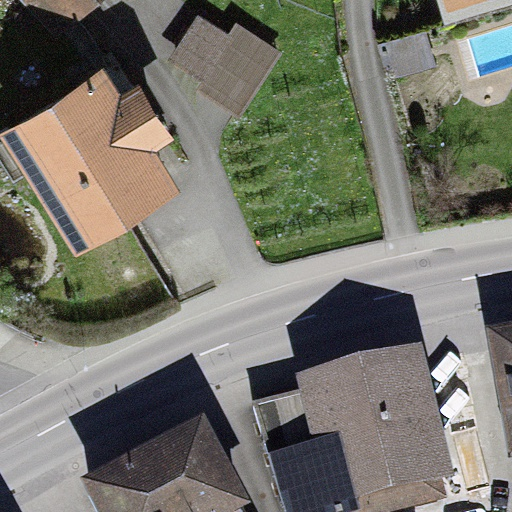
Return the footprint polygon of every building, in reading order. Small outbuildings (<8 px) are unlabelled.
[(64,0),(74,10),(84,0),(64,0)] [(228,37),(198,17),(170,59),(205,81),(199,90),(237,115),(278,53),(236,25),(228,37)] [(378,41),(386,72),(432,59),(423,29),(378,41)] [(0,145),(19,174),(33,165),(80,240),(172,182),(152,150),(170,139),(138,90),(121,101),(105,74),(17,129),(19,132),(0,145)] [(511,345),(501,348),(511,411),(511,345)] [(255,409),(285,511),(393,511),(437,501),(432,478),(438,476),(412,370),(255,409)] [(93,495),(101,511),(238,511),(199,438),(93,495)]
